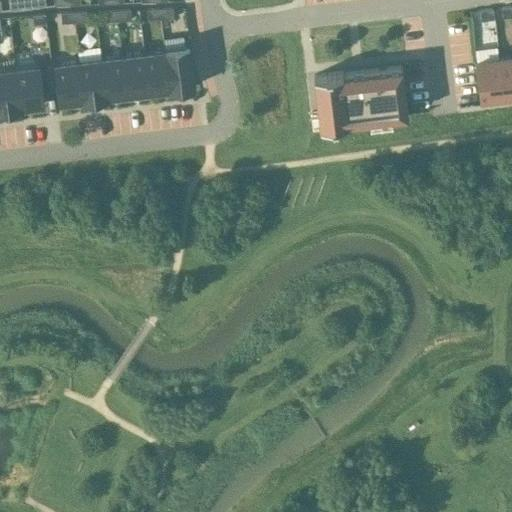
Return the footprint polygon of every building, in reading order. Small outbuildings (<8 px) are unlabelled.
[(503,17),(511,16),(511,5),(501,7),(503,17)] [(148,19),(161,18),(160,8),(147,9),(148,19)] [(160,8),(161,18),(174,18),(173,8),(160,8)] [(493,8),(480,10),(481,20),(494,18),(493,8)] [(118,10),(118,20),(131,19),(131,9),(118,10)] [(105,20),(118,20),(118,10),(104,10),(105,20)] [(74,21),(74,11),(61,12),(61,22),(74,21)] [(87,11),(74,11),(74,21),(87,21),(87,11)] [(45,13),(32,14),(33,24),(46,23),(45,13)] [(167,49),(171,89),(194,86),(189,47),(167,49)] [(169,89),(171,89),(167,49),(144,52),(149,90),(169,88),(169,89)] [(144,52),(122,55),(127,93),(149,90),(144,52)] [(100,58),(105,97),(107,97),(107,96),(127,93),(122,55),(100,58)] [(511,56),(499,58),(503,96),(511,94),(511,56)] [(83,100),(105,97),(100,58),(78,61),(83,99),(83,100)] [(503,96),(499,58),(478,60),(476,60),(481,99),(483,99),(483,98),(503,96)] [(14,64),(14,68),(15,68),(20,106),(21,106),(44,103),(38,61),(14,64)] [(83,99),(78,61),(55,64),(60,102),(83,99)] [(344,69),(315,73),(319,108),(320,118),(321,124),(350,121),(350,119),(371,117),(381,115),(391,114),(408,112),(403,64),(344,71),(344,69)] [(14,68),(0,70),(0,109),(21,107),(21,106),(20,106),(15,68),(14,68)]
